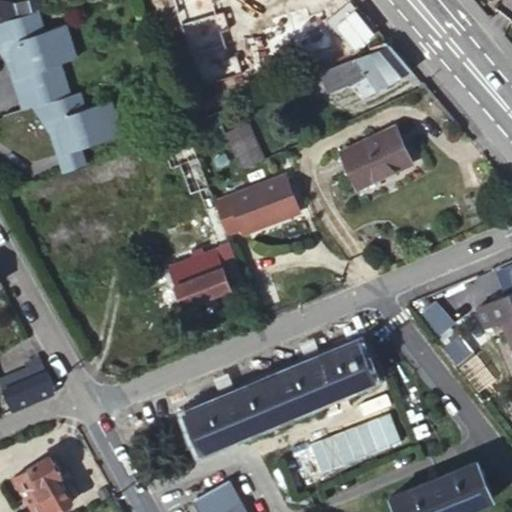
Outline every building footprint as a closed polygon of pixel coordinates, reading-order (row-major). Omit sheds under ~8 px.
[(0,0),(0,15),(17,10),(16,8),(33,4),(31,0),(0,0)] [(33,15),(0,25),(0,57),(1,59),(4,57),(17,96),(61,81),(56,66),(73,61),(61,27),(40,34),(33,15)] [(406,60),(387,38),(370,45),(373,52),(323,71),(327,82),(330,89),(355,78),(362,93),(382,83),(394,79),(413,69),(406,60)] [(327,82),(323,71),(303,79),(307,90),(327,82)] [(397,84),(394,79),(382,83),(385,89),(397,84)] [(61,81),(17,96),(23,112),(35,108),(36,109),(67,98),(61,81)] [(207,82),(175,93),(186,126),(218,113),(207,82)] [(67,98),(36,109),(49,134),(52,132),(61,157),(121,136),(109,102),(83,110),(78,94),(67,98)] [(23,112),(6,117),(6,119),(36,109),(35,108),(23,112)] [(242,172),(267,161),(251,124),(226,135),(242,172)] [(356,188),(414,162),(406,145),(396,124),(339,151),(356,188)] [(186,126),(159,137),(171,167),(180,164),(192,194),(199,191),(210,186),(186,126)] [(81,150),(61,157),(67,175),(87,166),(81,150)] [(216,201),(229,233),(243,228),(246,233),(301,211),(286,174),(216,201)] [(210,186),(199,191),(221,246),(225,245),(232,242),(229,233),(216,201),(210,186)] [(240,285),(248,282),(232,242),(225,245),(240,285)] [(184,305),(232,288),(216,248),(204,252),(202,246),(192,250),(194,256),(168,266),(184,305)] [(511,294),(480,308),(487,326),(503,320),(511,340),(511,294)] [(440,336),(454,326),(436,304),(423,314),(440,336)] [(359,341),(320,357),(318,354),(311,357),(313,360),(232,394),(231,390),(224,394),(225,396),(186,413),(201,451),(376,381),(359,341)] [(1,378),(14,409),(57,391),(39,355),(26,361),(28,366),(33,376),(26,379),(21,368),(1,378)] [(33,376),(28,366),(21,368),(26,379),(33,376)] [(61,474),(51,456),(30,468),(14,477),(35,511),(52,511),(55,510),(73,500),(59,476),(61,474)] [(390,497),(396,511),(463,511),(495,499),(478,459),(437,477),(436,473),(429,476),(430,480),(390,497)] [(245,511),(229,481),(194,500),(200,511),(245,511)]
